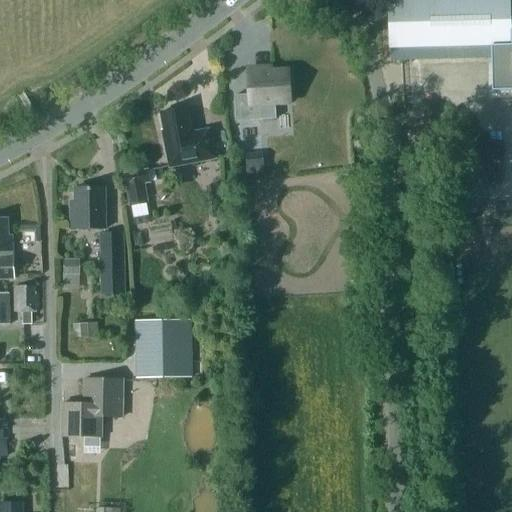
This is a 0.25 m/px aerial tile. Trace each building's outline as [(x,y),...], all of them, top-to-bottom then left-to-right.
[(490,47),(508,46),(511,46),(511,0),(410,0),(388,1),(390,61),(487,59),(490,59),(490,47)] [(488,92),(511,91),(511,46),(508,46),(490,47),(490,59),(487,59),(488,92)] [(261,74),(261,71),(246,71),(247,97),(233,97),(234,121),(259,120),(258,106),(289,104),(288,73),(261,74)] [(164,140),(162,141),(168,170),(214,160),(208,130),(190,134),(185,109),(158,115),(164,140)] [(454,124),(445,125),(445,129),(446,130),(447,134),(447,140),(448,144),(456,144),(454,124)] [(456,144),(448,144),(448,153),(449,165),(460,164),(459,143),(456,144)] [(245,156),(246,175),(264,174),(262,154),(245,156)] [(147,172),(122,177),(127,208),(146,205),(143,188),(150,187),(147,172)] [(104,233),(103,193),(72,194),(73,206),(69,206),(69,233),(104,233)] [(212,212),(226,212),(226,199),(212,199),(212,212)] [(0,281),(12,281),(12,259),(11,259),(11,237),(7,237),(7,220),(0,219),(0,281)] [(99,239),(100,299),(124,298),(122,238),(99,239)] [(79,276),(79,260),(63,260),(63,276),(79,276)] [(32,295),(32,288),(12,289),(13,313),(21,313),(22,326),(30,325),(29,314),(36,314),(36,295),(32,295)] [(134,324),(135,379),(188,379),(187,323),(134,324)] [(97,324),(78,325),(79,339),(98,338),(97,324)] [(121,421),(121,384),(83,384),(83,383),(82,383),(82,408),(60,408),(60,441),(101,441),(101,421),(121,421)]
